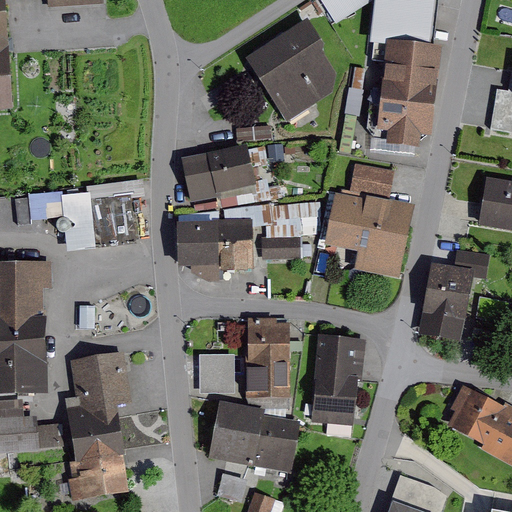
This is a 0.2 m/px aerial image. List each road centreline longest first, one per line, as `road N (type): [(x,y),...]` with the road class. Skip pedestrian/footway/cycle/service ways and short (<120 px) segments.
road 1 (residential): [(475,0),(408,328)]
road 2 (residential): [(174,288),(408,328)]
road 3 (residential): [(174,57),(174,288)]
road 4 (residential): [(174,288),(196,511)]
road 5 (residential): [(399,368),(357,511)]
road 6 (residential): [(174,57),(261,29),(310,0)]
